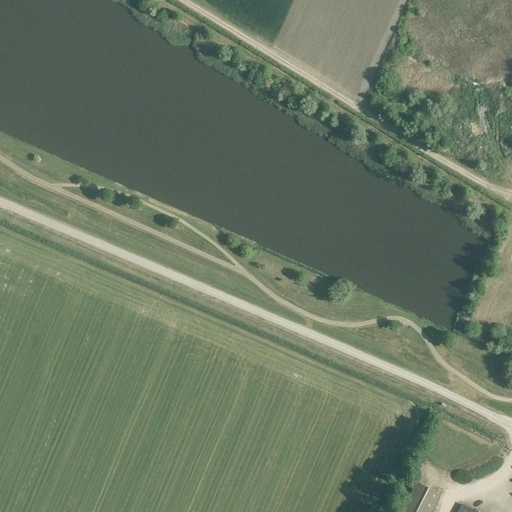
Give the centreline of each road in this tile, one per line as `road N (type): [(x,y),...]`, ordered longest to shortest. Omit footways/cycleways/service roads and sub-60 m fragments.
road 1 (unclassified): [(511,427),(361,354),(0,203)]
road 2 (track): [(179,0),(511,201)]
